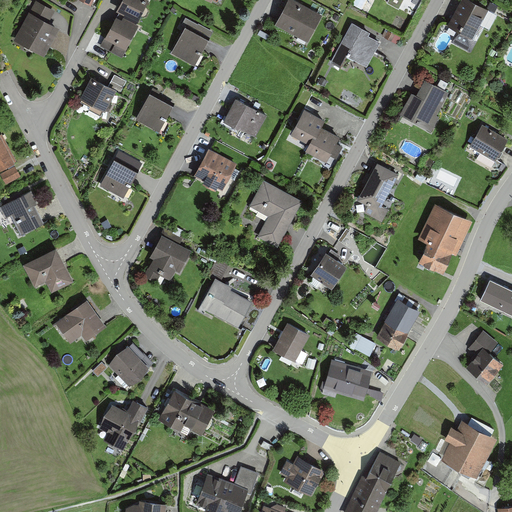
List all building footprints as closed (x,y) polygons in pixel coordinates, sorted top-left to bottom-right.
[(81,0),(81,2),(94,9),(98,0),(81,0)] [(151,1),(149,0),(124,0),(119,11),(126,15),(124,18),(138,25),(151,1)] [(217,11),(221,3),(230,8),(234,0),(195,0),(217,11)] [(474,59),(481,46),(476,43),(482,33),(484,33),(488,26),(486,25),(492,15),(467,0),(449,30),(461,37),(455,48),(474,59)] [(65,30),(53,24),(60,11),(41,1),(19,42),(50,59),(65,30)] [(309,47),(324,20),(291,1),(276,28),(309,47)] [(346,73),(352,61),(373,71),(385,46),(373,41),(376,36),(355,26),(335,68),(346,73)] [(190,30),(175,59),(200,72),(215,43),(190,30)] [(117,74),(135,43),(117,33),(116,35),(110,32),(98,55),(108,61),(105,67),(117,74)] [(111,113),(121,93),(127,95),(134,82),(119,74),(112,87),(97,79),(86,100),(111,113)] [(418,92),(406,115),(437,132),(445,117),(443,116),(455,94),(431,81),(423,95),(418,92)] [(323,96),(327,90),(319,86),(316,92),(323,96)] [(139,126),(163,138),(177,110),(161,102),(163,97),(155,93),(139,126)] [(244,130),(260,139),(272,117),(241,99),(227,124),(243,133),(244,130)] [(316,147),(330,122),(309,111),(295,137),(316,147)] [(511,148),(511,139),(489,126),(476,148),(503,163),(511,148)] [(327,128),(313,154),(333,165),(337,158),(342,161),(350,148),(345,145),(348,140),(327,128)] [(0,164),(4,173),(20,165),(6,137),(0,139),(0,164)] [(241,166),(211,150),(196,178),(207,184),(205,188),(218,195),(220,191),(226,194),(241,166)] [(142,171),(127,164),(130,158),(119,153),(100,187),(126,201),(142,171)] [(389,207),(405,175),(382,163),(365,195),(389,207)] [(21,171),(6,179),(12,190),(27,181),(21,171)] [(285,249),(309,202),(270,181),(255,210),(274,220),(264,239),(285,249)] [(8,221),(14,218),(25,237),(46,224),(37,209),(42,207),(34,193),(2,211),(8,221)] [(451,272),(460,254),(464,255),(479,218),(442,200),(425,237),(435,242),(427,261),(451,272)] [(168,277),(179,283),(184,273),(189,276),(201,253),(186,246),(190,238),(171,228),(166,238),(168,239),(158,259),(162,261),(153,277),(165,283),(168,277)] [(53,280),(59,290),(80,280),(63,246),(30,263),(41,285),(53,280)] [(340,293),(355,270),(343,263),(347,257),(338,252),(335,257),(332,255),(317,279),(340,293)] [(211,312),(243,330),(257,304),(237,293),(239,289),(221,280),(203,312),(209,315),(211,312)] [(511,315),(511,291),(491,281),(482,301),(511,315)] [(403,349),(425,310),(403,297),(380,336),(403,349)] [(77,347),(89,339),(94,346),(114,332),(95,304),(62,326),(77,347)] [(299,364),(314,337),(291,324),(276,352),(299,364)] [(473,370),(493,387),(508,368),(494,357),(504,345),(488,331),(472,350),(482,358),(473,370)] [(373,353),(377,338),(355,333),(352,348),(373,353)] [(157,364),(138,344),(113,367),(135,391),(155,373),(151,370),(157,364)] [(372,403),(380,372),(335,361),(326,395),(339,399),(340,395),(372,403)] [(314,369),(307,367),(304,376),(311,378),(314,369)] [(185,432),(188,427),(206,437),(220,411),(178,389),(162,420),(185,432)] [(147,423),(155,408),(139,400),(134,411),(119,403),(106,428),(134,442),(144,422),(147,423)] [(442,462),(478,480),(498,441),(492,439),(496,432),(472,420),(468,429),(463,427),(460,432),(451,428),(443,443),(450,447),(442,462)] [(292,483),(320,498),(334,473),(305,457),(301,465),(294,461),(287,474),(294,478),(292,483)] [(400,474),(377,462),(377,466),(400,478),(400,474)] [(360,511),(382,511),(400,478),(377,466),(355,509),(360,511)] [(245,511),(251,496),(255,497),(263,475),(244,468),(238,485),(211,476),(200,506),(211,510),(209,511),(245,511)] [(127,503),(126,511),(166,511),(168,503),(141,500),(141,505),(127,503)]
